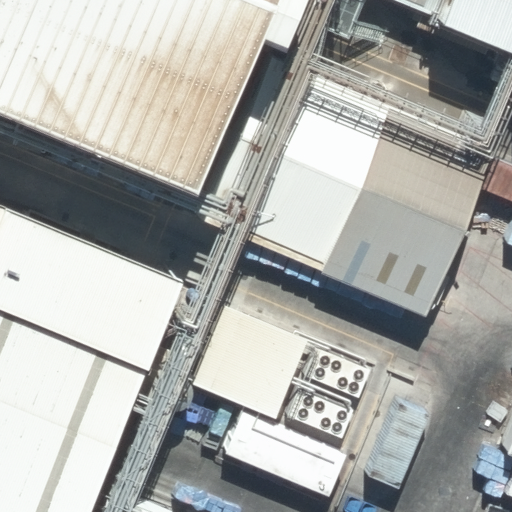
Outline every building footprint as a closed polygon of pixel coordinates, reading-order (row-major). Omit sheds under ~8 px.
[(0,0),(0,50),(155,114),(201,0),(0,0)] [(511,0),(455,0),(511,23),(511,0)] [(484,145),(497,113),(306,33),(230,221),(421,298),(425,288),(433,291),(445,260),(437,257),(458,206),(473,212),(488,177),(511,186),(511,152),(502,148),(500,152),(484,145)] [(0,511),(35,511),(151,231),(0,169),(0,511)] [(215,290),(185,369),(239,390),(219,442),(323,481),(368,362),(297,335),(302,324),(215,290)] [(511,406),(501,433),(511,436),(511,406)] [(160,511),(169,489),(122,470),(105,511),(160,511)]
